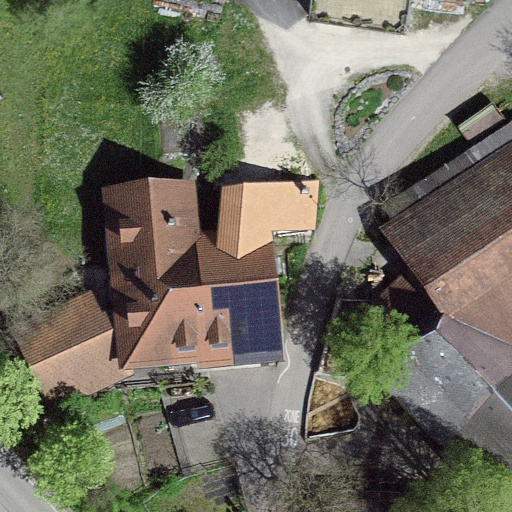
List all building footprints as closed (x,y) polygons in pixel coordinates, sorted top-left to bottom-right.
[(307,0),(305,15),(407,28),(410,0),(307,0)] [(399,216),(376,231),(402,271),(342,333),(485,510),(511,485),(511,121),(389,202),(399,216)] [(233,248),(191,251),(186,195),(115,202),(129,361),(197,354),(208,354),(277,347),(267,234),(317,229),(313,184),(250,189),(228,191),(233,248)] [(120,378),(90,299),(18,327),(33,368),(48,406),(120,378)] [(440,511),(440,495),(317,497),(317,511),(440,511)]
